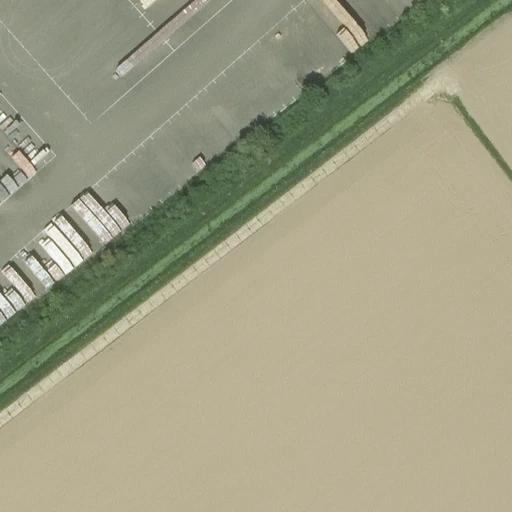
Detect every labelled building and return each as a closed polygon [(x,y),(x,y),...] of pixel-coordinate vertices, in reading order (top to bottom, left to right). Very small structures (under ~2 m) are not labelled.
[(299,27),(333,67),(372,33),(344,0),(300,0),(295,4),(308,19),(299,27)] [(138,22),(74,75),(89,93),(153,40),(138,22)] [(207,101),(234,140),(274,112),(267,102),(270,99),(252,73),(237,83),(230,73),(207,89),(213,98),(207,101)] [(42,161),(52,153),(23,118),(12,126),(5,117),(0,114),(0,204),(33,177),(42,161)] [(218,157),(203,138),(194,145),(188,137),(176,146),(165,131),(138,151),(170,194),(218,157)] [(42,244),(43,273),(95,272),(94,211),(58,212),(58,229),(42,230),(43,244),(42,244)]
